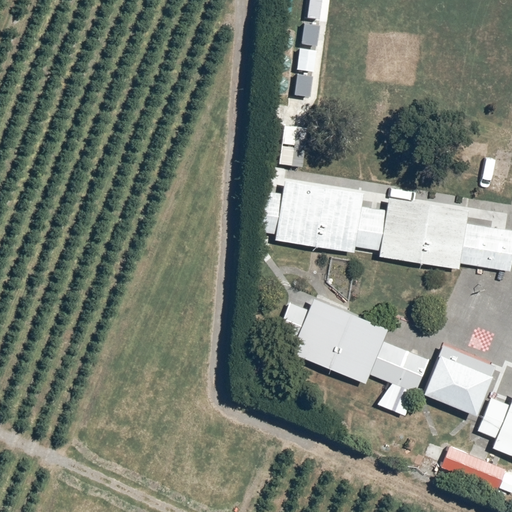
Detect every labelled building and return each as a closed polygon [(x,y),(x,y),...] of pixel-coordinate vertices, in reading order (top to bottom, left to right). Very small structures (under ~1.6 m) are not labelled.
[(287,102),(272,101),(268,141),(283,142),(287,102)] [(243,222),(258,225),(257,232),(336,243),(337,238),(361,242),(361,247),(441,259),(442,254),(491,261),(496,221),(448,215),(450,201),(369,189),(368,201),(342,198),(344,185),(266,173),(264,185),(249,183),(243,222)] [(369,321),(294,290),(290,301),(272,294),(258,327),(276,334),(272,345),(347,377),(352,365),(396,384),(409,351),(364,332),(369,321)] [(478,357),(424,337),(405,387),(458,408),(478,357)] [(511,390),(496,384),(491,396),(472,389),(459,422),(478,430),(474,440),(511,455),(511,390)] [(369,413),(342,402),(335,418),(362,430),(369,413)] [(456,451),(420,436),(411,457),(448,472),(456,451)] [(511,468),(506,466),(496,491),(511,497),(511,468)]
